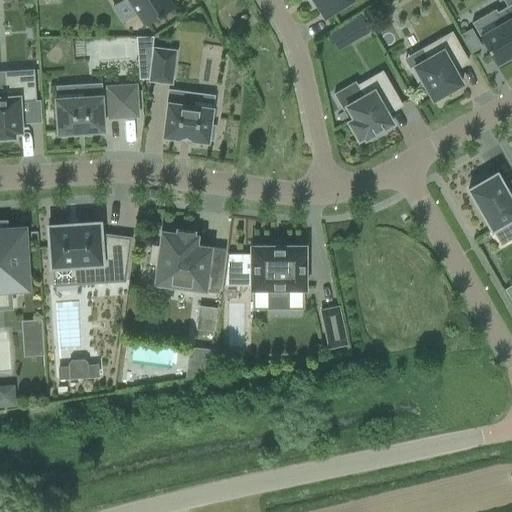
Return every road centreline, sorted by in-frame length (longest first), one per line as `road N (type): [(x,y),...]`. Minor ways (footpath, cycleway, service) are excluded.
road 1 (unclassified): [(142,511),(511,429)]
road 2 (residential): [(329,192),(0,186)]
road 3 (residential): [(410,176),(511,362)]
road 4 (residential): [(266,0),(311,72),(329,192)]
